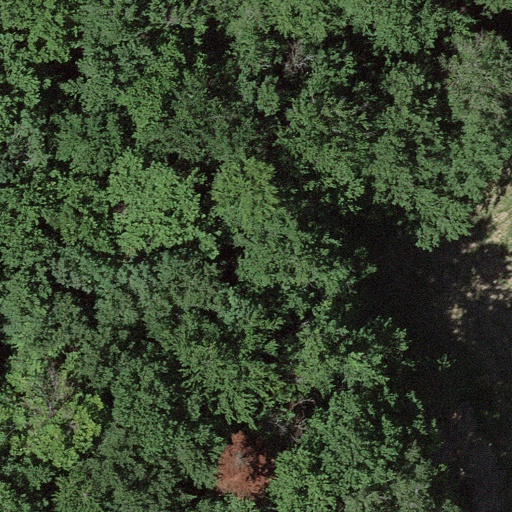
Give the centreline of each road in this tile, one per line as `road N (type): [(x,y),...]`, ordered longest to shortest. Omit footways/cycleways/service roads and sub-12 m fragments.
road 1 (track): [(429,511),(408,439),(303,212),(269,157)]
road 2 (track): [(269,157),(238,131),(153,99),(0,112)]
road 3 (track): [(511,84),(303,212)]
